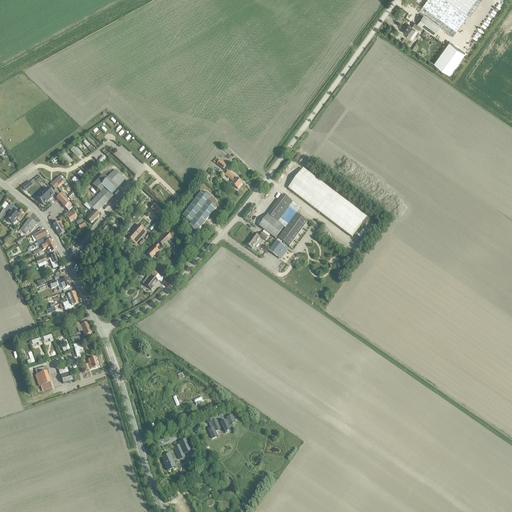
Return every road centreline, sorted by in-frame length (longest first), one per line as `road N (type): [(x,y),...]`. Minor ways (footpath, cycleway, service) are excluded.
road 1 (tertiary): [(101,330),(158,299),(236,218),(395,0)]
road 2 (unknown): [(224,231),(278,271),(289,268),(317,230),(317,214),(269,173)]
road 3 (tertiary): [(163,511),(101,330)]
